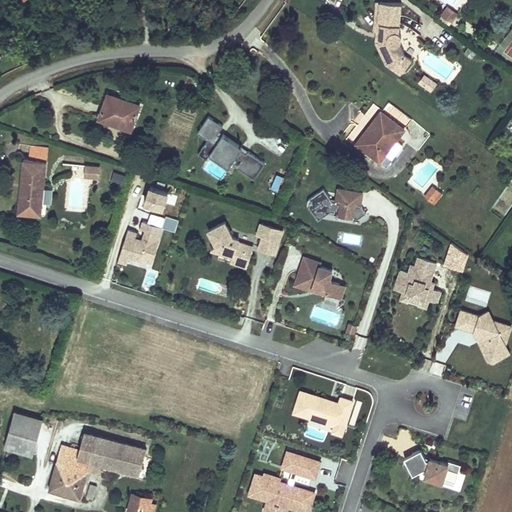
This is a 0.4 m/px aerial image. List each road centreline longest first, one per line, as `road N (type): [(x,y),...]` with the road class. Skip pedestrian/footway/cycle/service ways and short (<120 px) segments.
road 1 (residential): [(0,259),(374,382),(383,398),(348,511)]
road 2 (unclassified): [(0,94),(88,58),(217,44),(248,25),(267,0)]
